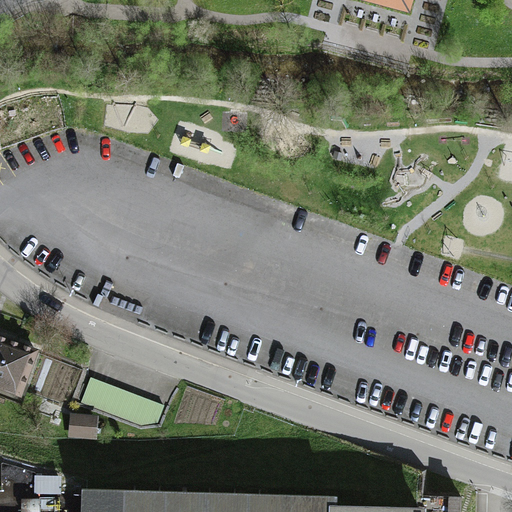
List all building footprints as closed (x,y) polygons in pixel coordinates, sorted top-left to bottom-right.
[(371,0),(408,10),(410,0),(371,0)] [(0,386),(20,394),(36,352),(0,337),(0,386)] [(152,401),(91,378),(81,402),(142,425),(152,401)] [(94,420),(74,417),(73,432),(93,435),(94,420)] [(334,511),(335,499),(85,492),(84,505),(84,511),(334,511)]
